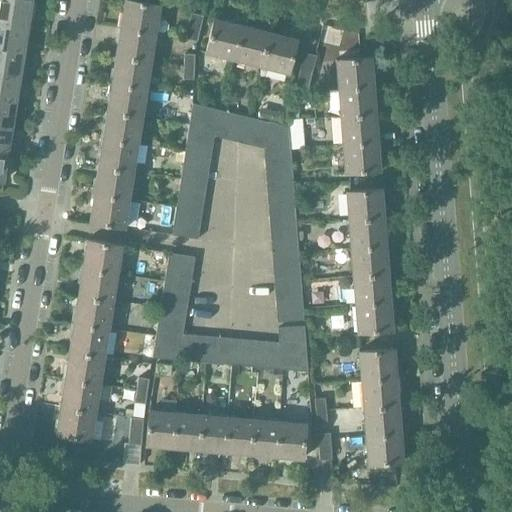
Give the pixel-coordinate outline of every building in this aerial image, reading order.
[(27,0),(0,0),(0,21),(27,26),(31,0),(27,0)] [(129,0),(123,0),(120,28),(155,33),(159,5),(129,0)] [(184,38),(196,41),(203,15),(191,12),(184,38)] [(205,53),(232,59),(241,25),(213,18),(205,53)] [(0,21),(0,48),(23,52),(27,26),(0,21)] [(232,59),(260,66),(268,32),(241,25),(232,59)] [(120,28),(115,55),(150,61),(155,33),(120,28)] [(268,32),(260,66),(288,73),(296,38),(268,32)] [(0,48),(0,74),(19,77),(23,52),(0,48)] [(304,52),(297,78),(309,81),(316,55),(304,52)] [(184,54),(183,66),(194,67),(194,54),(184,54)] [(115,55),(111,83),(146,88),(150,61),(115,55)] [(335,59),(337,88),(373,85),(371,57),(335,59)] [(194,67),(183,66),(182,79),(193,79),(194,67)] [(0,74),(0,100),(15,103),(19,77),(0,74)] [(295,87),(307,90),(309,81),(297,78),(295,87)] [(111,83),(107,110),(142,116),(146,88),(111,83)] [(337,88),(340,116),(375,113),(373,85),(337,88)] [(0,100),(0,126),(11,129),(15,103),(0,100)] [(212,147),(214,136),(192,103),(186,143),(212,147)] [(214,136),(226,139),(232,113),(192,103),(214,136)] [(107,110),(102,138),(137,143),(142,116),(107,110)] [(226,139),(238,142),(244,116),(232,113),(226,139)] [(340,116),(342,144),(377,141),(375,113),(340,116)] [(238,142),(251,145),(257,119),(244,116),(238,142)] [(251,145),(263,148),(288,127),(257,119),(251,145)] [(0,126),(0,152),(7,154),(9,141),(13,142),(15,129),(11,129),(0,126)] [(263,148),(264,160),(291,158),(288,127),(263,148)] [(102,138),(98,165),(133,171),(137,143),(102,138)] [(377,141),(342,144),(344,172),(379,170),(377,141)] [(210,158),(212,147),(186,143),(184,154),(210,158)] [(208,170),(210,158),(184,154),(182,166),(208,170)] [(264,160),(265,171),(291,169),(291,158),(264,160)] [(98,165),(93,193),(129,198),(133,171),(98,165)] [(206,181),(208,170),(182,166),(180,177),(206,181)] [(265,171),(266,183),(292,181),(291,169),(265,171)] [(205,193),(206,181),(180,177),(178,189),(205,193)] [(266,183),(267,194),(293,192),(292,181),(266,183)] [(203,204),(205,193),(178,189),(177,200),(203,204)] [(346,191),(348,219),(383,217),(381,189),(346,191)] [(267,194),(268,206),(294,204),(293,192),(267,194)] [(129,198),(93,193),(89,222),(124,227),(129,198)] [(201,216),(203,204),(177,200),(175,212),(201,216)] [(268,206),(269,217),(295,215),(294,204),(268,206)] [(199,227),(201,216),(175,212),(173,223),(199,227)] [(269,217),(270,229),(296,227),(295,215),(269,217)] [(348,219),(350,248),(385,245),(383,217),(348,219)] [(197,239),(199,227),(173,223),(171,234),(197,239)] [(270,229),(270,241),(297,239),(296,227),(270,229)] [(86,239),(82,268),(117,273),(121,245),(86,239)] [(270,241),(271,252),(298,250),(297,239),(270,241)] [(350,248),(352,276),(388,273),(385,245),(350,248)] [(271,252),(272,264),(299,262),(298,250),(271,252)] [(168,252),(166,265),(192,269),(194,256),(168,252)] [(272,264),(273,275),(300,273),(299,262),(272,264)] [(166,265),(164,278),(190,282),(192,269),(166,265)] [(82,268),(77,295),(112,301),(117,273),(82,268)] [(273,275),(274,287),(301,285),(300,273),(273,275)] [(352,276),(354,304),(390,301),(388,273),(352,276)] [(164,278),(162,291),(188,295),(190,282),(164,278)] [(274,287),(275,298),(301,296),(301,285),(274,287)] [(162,291),(160,304),(186,308),(188,295),(162,291)] [(77,295),(73,323),(108,328),(112,301),(77,295)] [(275,298),(276,310),(302,308),(301,296),(275,298)] [(390,301),(354,304),(356,332),(392,329),(390,301)] [(160,304),(158,316),(184,321),(186,308),(160,304)] [(302,308),(276,310),(277,322),(303,320),(302,308)] [(158,316),(156,329),(182,333),(184,321),(158,316)] [(73,323),(69,350),(104,356),(108,328),(73,323)] [(278,342),(307,371),(304,325),(277,328),(278,342)] [(152,357),(192,361),(194,334),(182,333),(156,329),(152,357)] [(192,361),(204,362),(206,336),(194,334),(192,361)] [(204,362),(216,363),(218,337),(206,336),(204,362)] [(216,363),(228,364),(230,338),(218,337),(216,363)] [(228,364),(240,365),(242,339),(230,338),(228,364)] [(240,365),(252,366),(254,340),(242,339),(240,365)] [(252,366),(264,367),(266,341),(254,340),(252,366)] [(264,367),(307,371),(278,342),(266,341),(264,367)] [(358,351),(360,379),(396,376),(394,348),(358,351)] [(69,350),(64,378),(99,384),(104,356),(69,350)] [(360,379),(363,407),(398,405),(396,376),(360,379)] [(138,377),(136,390),(146,391),(148,378),(138,377)] [(64,378),(60,406),(95,411),(99,384),(64,378)] [(146,391),(136,390),(134,402),(144,403),(146,391)] [(147,445),(174,447),(177,412),(174,412),(176,399),(161,398),(159,411),(150,410),(148,409),(145,445),(147,445)] [(314,398),(315,411),(326,410),(325,398),(314,398)] [(363,407),(365,436),(400,433),(398,405),(363,407)] [(95,411),(60,406),(55,434),(90,440),(95,411)] [(326,410),(315,411),(316,424),(327,423),(326,410)] [(174,447),(200,449),(203,415),(177,412),(174,447)] [(200,449),(225,451),(228,417),(203,415),(200,449)] [(128,443),(141,444),(143,418),(130,417),(128,443)] [(225,451),(251,454),(254,419),(228,417),(225,451)] [(251,454),(277,456),(280,421),(254,419),(251,454)] [(280,421),(277,456),(300,458),(302,459),(305,423),(303,423),(280,421)] [(317,433),(319,460),(332,459),(329,432),(317,433)] [(400,433),(365,436),(367,464),(402,461),(400,433)]
